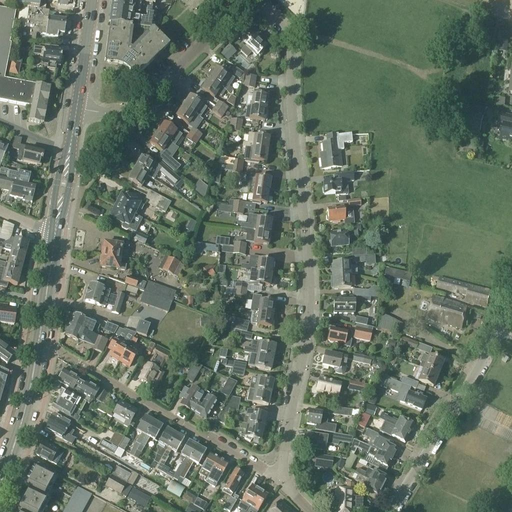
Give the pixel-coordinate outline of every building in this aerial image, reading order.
[(0,0),(0,4),(39,10),(40,0),(0,0)] [(126,0),(112,0),(112,9),(139,13),(140,8),(133,7),(134,1),(126,0)] [(50,88),(40,86),(4,79),(11,44),(9,44),(15,12),(0,8),(0,101),(31,107),(29,121),(41,124),(44,122),(44,120),(46,110),(46,109),(47,103),(48,103),(50,92),(49,92),(50,88)] [(49,12),(36,11),(18,8),(16,29),(21,30),(20,40),(35,42),(36,34),(45,35),(45,36),(57,37),(58,33),(64,34),(66,20),(48,18),(49,12)] [(139,13),(112,9),(110,23),(112,23),(111,24),(152,31),(155,14),(147,13),(146,19),(131,17),(131,12),(139,13)] [(152,31),(111,24),(110,32),(108,31),(108,32),(110,33),(106,62),(117,64),(120,65),(119,67),(124,69),(125,68),(128,69),(135,77),(166,46),(168,48),(169,47),(153,32),(152,32),(152,31)] [(254,29),(247,36),(251,40),(241,50),(247,56),(251,51),(257,57),(258,55),(259,57),(264,52),(262,51),(266,47),(261,41),(264,38),(254,29)] [(500,41),(500,49),(508,49),(508,42),(500,41)] [(232,49),(229,45),(219,54),(223,58),(232,49)] [(62,51),(34,47),(33,55),(43,57),(42,63),(48,64),(47,69),(55,70),(56,66),(60,66),(60,64),(62,64),(63,58),(61,58),(62,51)] [(18,76),(21,64),(12,62),(9,74),(18,76)] [(245,76),(242,74),(243,73),(233,67),(229,72),(239,79),(244,82),(244,81),(244,80),(245,76)] [(216,69),(209,79),(225,90),(221,87),(228,77),(216,69)] [(202,83),(200,86),(201,88),(202,88),(202,89),(214,97),(217,93),(222,96),(225,90),(209,79),(206,83),(204,82),(202,83)] [(253,91),(251,107),(266,110),(267,104),(270,105),(271,99),(267,99),(268,97),(265,97),(266,93),(253,91)] [(183,106),(200,118),(207,108),(190,96),(183,106)] [(229,108),(219,101),(215,106),(225,113),(228,115),(230,110),(228,109),(229,108)] [(200,118),(183,106),(176,117),(193,128),(189,134),(199,140),(202,135),(195,130),(202,120),(200,118)] [(225,113),(215,106),(212,111),(222,118),(225,113)] [(266,110),(251,107),(249,119),(264,121),(266,110)] [(467,116),(464,132),(480,135),(483,119),(484,116),(468,113),(467,116)] [(501,138),(511,140),(511,123),(511,124),(511,122),(511,116),(501,114),(499,121),(505,123),(501,138)] [(164,124),(157,134),(169,142),(174,146),(182,136),(176,132),(164,124)] [(157,134),(150,144),(158,150),(161,151),(156,158),(174,174),(180,167),(171,159),(178,149),(174,146),(169,142),(157,134)] [(199,140),(189,134),(186,138),(196,145),(199,140)] [(249,134),(248,144),(243,143),(242,147),(268,150),(270,139),(255,136),(256,134),(249,134)] [(326,136),(326,142),(322,143),(324,157),(321,158),(322,169),(342,167),(340,151),(343,150),(343,144),(352,143),(351,134),(338,136),(338,135),(326,136)] [(25,149),(26,147),(20,145),(21,139),(16,137),(11,148),(19,150),(18,153),(24,154),(23,162),(41,166),(44,153),(25,149)] [(0,166),(8,147),(0,143),(0,166)] [(258,162),(266,163),(268,150),(242,147),(246,148),(244,160),(245,160),(245,162),(258,164),(258,162)] [(154,180),(158,172),(155,169),(153,167),(154,165),(141,158),(135,169),(147,176),(154,180)] [(173,188),(180,180),(161,163),(155,169),(158,172),(165,178),(163,179),(173,188)] [(147,176),(135,169),(128,180),(141,187),(147,176)] [(0,176),(9,179),(39,186),(39,185),(31,183),(33,176),(16,172),(15,172),(9,171),(7,178),(0,176)] [(333,175),(334,182),(323,183),(324,188),(322,188),(323,194),(324,194),(324,195),(334,194),(334,196),(348,195),(347,183),(353,182),(352,173),(333,175)] [(0,189),(9,192),(6,202),(11,203),(12,198),(16,199),(17,200),(20,201),(21,200),(24,201),(25,203),(27,203),(29,202),(32,203),(34,192),(37,193),(39,186),(9,179),(0,176),(0,189)] [(242,188),(269,192),(270,180),(256,178),(256,177),(250,176),(248,189),(242,188)] [(242,188),(241,194),(253,195),(252,204),(260,206),(260,203),(267,204),(269,192),(242,188)] [(149,191),(146,196),(159,203),(162,197),(149,191)] [(136,216),(140,210),(142,211),(144,206),(136,201),(127,196),(126,197),(121,195),(120,198),(118,198),(116,202),(117,204),(116,206),(136,216)] [(159,203),(146,196),(144,201),(165,212),(171,202),(162,197),(159,203)] [(88,210),(91,204),(85,202),(82,207),(88,210)] [(136,216),(116,206),(115,208),(113,208),(111,212),(111,214),(110,216),(115,219),(114,220),(123,224),(121,227),(122,229),(126,231),(128,230),(133,232),(130,239),(144,246),(147,239),(136,233),(142,219),(136,217),(136,216)] [(328,222),(345,220),(345,224),(353,223),(351,211),(346,212),(345,207),(326,209),(327,216),(326,216),(326,221),(328,221),(328,222)] [(258,217),(248,215),(247,225),(241,224),(240,229),(255,231),(270,233),(272,221),(258,219),(258,217)] [(331,247),(348,245),(347,238),(358,236),(357,231),(360,231),(359,225),(350,226),(351,232),(329,235),(330,240),(329,242),(329,245),(331,246),(331,247)] [(270,233),(255,231),(253,243),(268,246),(270,233)] [(26,256),(29,243),(11,238),(9,244),(13,245),(11,252),(26,256)] [(228,247),(229,239),(217,238),(216,246),(228,247)] [(100,255),(120,257),(121,251),(127,251),(128,246),(103,243),(103,248),(101,248),(100,255)] [(11,252),(8,264),(0,262),(0,268),(21,273),(26,256),(11,252)] [(120,257),(100,255),(100,261),(101,262),(100,267),(125,270),(125,265),(119,264),(120,257)] [(182,266),(178,263),(165,257),(159,269),(178,279),(184,266),(182,266)] [(241,265),(241,270),(272,274),(273,263),(259,261),(260,258),(249,257),(248,266),(241,265)] [(332,277),(350,276),(357,276),(357,267),(349,267),(349,264),(332,264),(332,277)] [(206,276),(216,276),(216,266),(206,266),(203,269),(203,273),(206,276)] [(0,268),(0,280),(3,282),(17,286),(21,273),(0,268)] [(410,283),(412,275),(386,269),(384,276),(410,283)] [(272,274),(241,270),(246,271),(245,277),(250,278),(249,286),(262,288),(262,286),(270,287),(270,286),(272,287),(273,280),(271,280),(272,274)] [(350,276),(332,277),(333,290),(350,290),(350,276)] [(136,289),(138,281),(127,277),(124,284),(136,289)] [(490,292),(470,286),(439,277),(436,287),(467,296),(465,301),(486,307),(490,292)] [(165,300),(169,302),(172,302),(172,303),(176,292),(147,282),(143,292),(146,293),(152,295),(163,299),(165,300)] [(116,297),(109,295),(110,291),(105,290),(105,289),(90,285),(84,302),(100,307),(100,306),(105,308),(106,305),(113,307),(111,313),(118,315),(124,296),(117,294),(116,297)] [(126,291),(136,295),(138,290),(127,286),(126,291)] [(143,292),(139,304),(148,307),(152,295),(146,293),(143,292)] [(253,296),(250,312),(252,312),(273,315),(275,303),(260,301),(261,297),(253,296)] [(334,314),(353,314),(353,304),(364,305),(364,302),(368,303),(368,298),(356,297),(356,301),(334,301),(334,314)] [(453,302),(452,302),(434,297),(428,319),(461,328),(468,306),(453,302)] [(169,302),(165,300),(161,311),(168,314),(172,302),(169,302)] [(5,304),(0,303),(0,323),(14,326),(16,312),(4,310),(5,304)] [(252,312),(251,325),(272,328),(273,315),(252,312)] [(73,315),(69,326),(88,334),(89,333),(92,334),(94,329),(97,330),(99,327),(86,321),(73,315)] [(381,315),(377,332),(392,334),(392,332),(412,339),(416,330),(403,325),(389,318),(381,315)] [(356,325),(373,329),(374,325),(367,323),(368,320),(356,318),(355,324),(356,325)] [(200,319),(200,327),(210,327),(210,319),(200,319)] [(235,330),(246,333),(249,323),(233,319),(230,329),(235,330)] [(147,337),(151,326),(139,322),(135,334),(136,334),(147,337)] [(117,328),(107,323),(103,331),(114,336),(115,335),(117,328)] [(333,344),(336,342),(344,344),(344,346),(350,347),(352,340),(351,339),(351,337),(354,338),(353,339),(370,343),(373,329),(356,325),(354,333),(347,332),(347,331),(339,329),(339,330),(331,329),(329,334),(328,335),(327,338),(328,340),(329,341),(330,343),(333,344)] [(85,343),(87,338),(94,341),(91,349),(102,354),(107,340),(92,334),(89,333),(88,334),(69,326),(65,336),(78,341),(78,340),(85,343)] [(115,335),(130,344),(136,334),(135,334),(125,330),(124,331),(117,328),(115,335)] [(246,333),(235,330),(234,336),(251,341),(252,335),(246,333)] [(205,343),(211,346),(214,340),(208,337),(205,343)] [(401,337),(398,344),(410,349),(413,342),(401,337)] [(129,347),(119,341),(114,338),(107,349),(112,352),(110,356),(120,362),(129,347)] [(0,339),(0,359),(7,365),(6,365),(7,365),(14,355),(1,346),(4,342),(0,339)] [(244,347),(243,353),(251,354),(257,355),(273,359),(276,346),(260,343),(252,341),(250,348),(244,347)] [(146,352),(151,354),(156,346),(151,344),(146,352)] [(418,344),(416,350),(430,356),(432,349),(418,344)] [(138,352),(129,347),(120,362),(121,363),(122,364),(126,366),(127,366),(129,367),(138,352)] [(139,380),(150,386),(154,378),(159,381),(163,373),(158,371),(158,370),(157,370),(160,365),(163,367),(165,364),(170,355),(157,348),(152,357),(148,365),(147,365),(139,380)] [(251,354),(248,366),(254,368),(270,372),(271,370),(273,359),(257,355),(251,354)] [(325,354),(323,365),(335,368),(335,370),(336,372),(338,373),(340,373),(342,373),(344,372),(345,370),(346,367),(346,365),(347,359),(325,354)] [(443,362),(428,356),(423,354),(420,362),(421,362),(419,367),(423,368),(423,369),(438,374),(443,362)] [(353,355),(352,362),(370,366),(371,359),(353,355)] [(232,369),(245,371),(246,365),(233,362),(233,363),(227,361),(225,367),(232,369)] [(185,379),(192,384),(199,372),(191,368),(185,379)] [(245,371),(232,369),(231,375),(243,377),(245,371)] [(438,374),(423,369),(418,381),(433,387),(438,374)] [(91,403),(95,396),(99,390),(63,370),(57,381),(81,395),(80,397),(91,404),(91,403)] [(384,377),(380,387),(398,394),(402,384),(384,377)] [(398,382),(415,389),(418,383),(404,377),(403,379),(400,378),(398,382)] [(251,378),(249,390),(250,390),(270,394),(273,382),(252,378),(251,378)] [(220,394),(229,398),(236,383),(228,379),(220,394)] [(317,390),(316,394),(338,399),(341,384),(335,383),(320,379),(318,385),(317,385),(316,388),(317,390)] [(350,382),(349,390),(366,393),(367,386),(350,382)] [(202,405),(206,398),(202,396),(201,398),(196,395),(199,391),(192,387),(190,391),(185,388),(180,396),(184,399),(180,405),(191,412),(191,411),(192,411),(193,409),(194,409),(195,407),(196,407),(198,403),(202,405)] [(80,397),(79,399),(63,390),(61,393),(62,394),(58,400),(80,413),(85,403),(89,405),(91,404),(80,397)] [(101,404),(107,407),(108,404),(104,401),(107,395),(99,390),(95,396),(91,403),(93,402),(94,400),(101,404)] [(249,390),(247,402),(253,403),(268,406),(268,405),(270,406),(271,400),(269,399),(270,394),(250,390),(249,390)] [(400,402),(421,410),(426,399),(408,392),(407,396),(403,394),(400,402)] [(193,409),(192,411),(201,417),(202,416),(207,418),(217,401),(207,395),(206,398),(202,405),(198,403),(196,407),(195,407),(194,409),(193,409)] [(227,403),(239,405),(240,399),(229,397),(227,403)] [(80,413),(58,400),(55,405),(54,405),(52,409),(76,422),(79,417),(78,417),(80,413)] [(120,402),(114,414),(126,421),(123,425),(129,429),(130,426),(132,427),(134,424),(130,422),(136,412),(120,402)] [(227,403),(224,409),(223,410),(228,413),(229,412),(229,410),(238,412),(239,405),(227,403)] [(97,410),(112,418),(113,416),(111,415),(113,410),(107,407),(101,404),(97,410)] [(358,419),(361,411),(352,411),(329,408),(328,415),(358,419)] [(228,413),(223,410),(217,421),(227,426),(230,421),(226,418),(228,413)] [(327,421),(325,420),(326,414),(309,411),(307,424),(316,425),(315,431),(334,434),(336,426),(327,425),(327,421)] [(244,424),(263,428),(265,428),(267,421),(265,420),(266,415),(247,412),(246,417),(245,417),(244,424)] [(364,428),(370,417),(361,414),(356,425),(364,428)] [(381,414),(379,419),(384,422),(388,423),(390,424),(409,434),(414,425),(410,423),(400,418),(398,421),(392,419),(387,417),(387,416),(381,414)] [(65,434),(71,437),(73,432),(68,429),(70,425),(53,415),(49,422),(66,432),(65,434)] [(137,441),(129,455),(133,457),(153,422),(144,416),(136,430),(142,433),(137,441)] [(66,432),(49,422),(45,430),(61,439),(61,440),(70,445),(73,439),(71,437),(65,434),(66,432)] [(153,422),(133,457),(137,451),(140,453),(145,445),(149,438),(154,441),(162,427),(153,422)] [(384,422),(379,431),(390,437),(390,436),(405,443),(409,434),(390,424),(388,423),(384,422)] [(263,428),(244,424),(241,423),(240,429),(247,431),(245,439),(250,442),(252,439),(261,441),(263,428)] [(167,429),(159,443),(156,447),(158,452),(154,462),(158,465),(163,456),(175,434),(167,429)] [(368,430),(365,437),(371,440),(368,446),(367,447),(392,459),(393,459),(394,457),(396,457),(398,453),(396,452),(397,451),(391,448),(393,443),(387,440),(368,430)] [(324,438),(322,437),(305,435),(303,447),(309,448),(308,451),(315,452),(315,449),(320,450),(320,451),(325,452),(326,443),(329,443),(329,441),(350,445),(353,438),(334,435),(334,434),(315,431),(324,433),(324,438)] [(118,448),(124,438),(115,433),(109,443),(118,448)] [(163,456),(158,465),(155,469),(160,473),(168,458),(167,458),(171,450),(176,453),(184,439),(175,434),(163,456)] [(130,441),(124,438),(118,448),(119,449),(119,450),(123,452),(130,441)] [(118,448),(109,443),(102,440),(99,447),(116,456),(119,450),(119,449),(118,448)] [(353,440),(348,453),(349,453),(353,456),(357,449),(368,455),(369,455),(374,458),(373,461),(374,461),(388,468),(393,459),(392,459),(367,447),(368,446),(364,444),(364,445),(353,440)] [(185,458),(181,466),(179,466),(172,479),(177,482),(185,468),(197,447),(188,442),(180,455),(185,458)] [(43,443),(39,449),(38,449),(37,452),(38,452),(36,455),(56,466),(63,454),(43,443)] [(197,447),(185,468),(177,482),(178,480),(182,482),(188,470),(193,463),(197,466),(205,452),(197,447)] [(345,464),(344,467),(349,470),(356,457),(353,456),(349,453),(345,464)] [(210,454),(201,470),(198,475),(204,478),(203,481),(205,483),(219,459),(210,454)] [(316,456),(315,468),(324,470),(324,465),(331,466),(332,459),(316,456)] [(205,483),(214,489),(228,465),(219,459),(205,483)] [(342,471),(344,462),(337,460),(335,469),(342,471)] [(55,475),(38,465),(26,487),(29,488),(17,509),(20,511),(19,511),(38,511),(47,498),(44,496),(55,475)] [(126,483),(130,475),(117,468),(112,476),(126,483)] [(358,469),(355,474),(357,475),(358,475),(382,487),(387,478),(379,474),(373,472),(368,469),(366,474),(358,469)] [(234,470),(221,493),(230,498),(223,510),(227,511),(230,511),(238,498),(234,495),(239,487),(236,486),(243,475),(241,474),(241,472),(238,471),(236,471),(234,470)] [(174,483),(161,475),(155,485),(169,492),(174,483)] [(357,475),(354,481),(358,483),(357,486),(379,497),(383,488),(382,487),(358,475),(357,475)] [(112,476),(106,487),(120,495),(127,484),(126,483),(112,476)] [(361,498),(353,497),(353,484),(346,484),(346,489),(335,489),(335,499),(334,499),(332,501),(332,503),(333,505),(335,506),(334,511),(352,511),(353,508),(361,509),(361,498)] [(237,509),(242,511),(245,511),(260,490),(256,487),(255,488),(251,486),(237,509)] [(81,497),(84,491),(77,487),(74,493),(81,497)] [(128,499),(136,504),(141,496),(142,494),(133,489),(128,499)] [(260,490),(245,511),(257,511),(267,496),(264,493),(264,492),(260,490)] [(81,497),(74,493),(71,498),(78,502),(81,497)] [(185,495),(182,500),(191,505),(194,500),(185,495)] [(78,502),(71,498),(68,503),(75,507),(78,502)] [(197,499),(193,506),(203,511),(204,511),(208,506),(197,499)] [(291,511),(280,502),(270,511),(291,511)] [(72,511),(75,507),(68,503),(65,509),(71,511),(72,511)]
